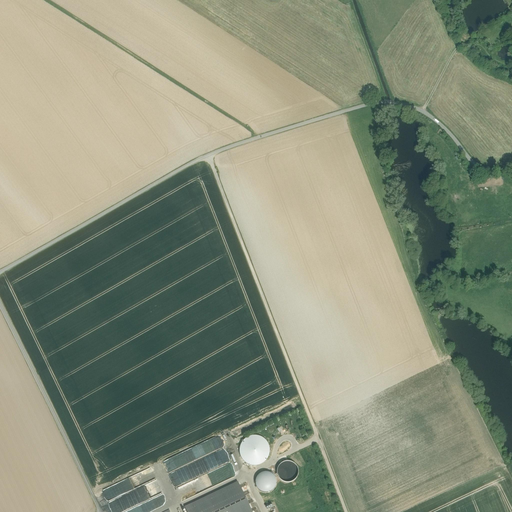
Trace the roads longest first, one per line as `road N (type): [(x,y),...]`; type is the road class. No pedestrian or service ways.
road 1 (unclassified): [(511,170),(478,167),(431,117),(383,102),(193,162),(0,272)]
road 2 (track): [(209,155),(345,511)]
road 3 (track): [(263,136),(45,0)]
road 4 (unclassified): [(101,511),(0,304)]
